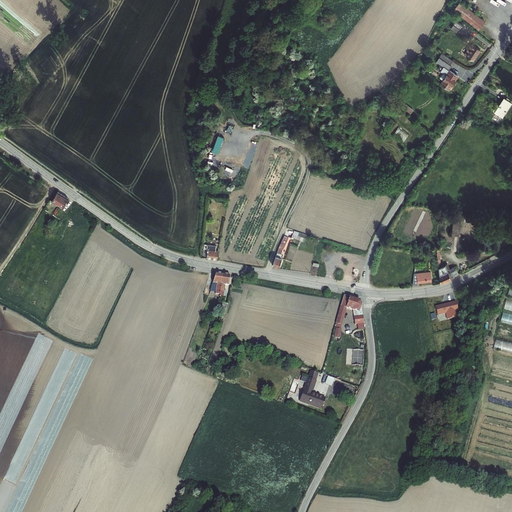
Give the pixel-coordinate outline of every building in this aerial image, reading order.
[(482,21),(479,19),(480,17),(474,14),(473,15),(458,5),(455,9),(458,11),(455,16),(477,30),(482,21)] [(462,29),(455,24),(452,29),(460,34),(462,29)] [(472,46),(465,57),(472,62),(479,51),(472,46)] [(449,66),(452,62),(441,55),(435,64),(442,68),(438,73),(445,77),(440,85),(448,90),(456,77),(448,72),(451,68),(449,66)] [(511,105),(511,103),(505,99),(496,114),(503,119),(511,105)] [(407,104),(403,109),(410,114),(414,109),(407,104)] [(385,127),(381,132),(386,136),(395,123),(390,119),(385,127)] [(404,141),(408,134),(398,127),(393,134),(404,141)] [(212,151),(218,153),(224,137),(218,135),(212,151)] [(52,201),(62,208),(65,204),(68,200),(57,193),(55,197),(52,201)] [(65,204),(62,208),(60,212),(64,215),(65,213),(69,207),(65,204)] [(57,210),(52,217),(59,221),(64,215),(60,212),(57,210)] [(459,235),(461,220),(464,220),(465,216),(454,214),(452,234),(459,235)] [(304,237),(306,238),(308,234),(294,231),(292,238),(303,241),(304,237)] [(276,253),(272,266),(278,267),(281,259),(278,257),(282,248),(288,235),(285,234),(276,253)] [(207,249),(204,249),(203,257),(217,259),(217,254),(218,250),(215,249),(216,246),(212,245),(211,249),(210,249),(210,245),(207,244),(207,249)] [(443,265),(435,270),(436,282),(436,284),(448,279),(448,278),(451,277),(454,275),(450,268),(446,270),(443,265)] [(414,274),(410,274),(409,283),(408,287),(413,287),(413,284),(420,284),(427,283),(427,282),(426,273),(420,274),(421,279),(413,279),(414,274)] [(220,296),(220,294),(222,275),(215,275),(214,279),(209,296),(220,296)] [(222,275),(220,294),(224,295),(225,287),(229,288),(229,282),(230,277),(222,275)] [(335,323),(342,325),(346,312),(344,311),(345,308),(347,308),(358,311),(359,314),(354,314),(356,323),(359,323),(365,322),(361,300),(344,296),(342,302),(335,323)] [(445,319),(456,316),(454,310),(456,309),(454,302),(454,301),(449,302),(441,305),(433,308),(436,316),(444,313),(445,319)] [(511,315),(503,313),(501,321),(511,324),(511,315)] [(511,330),(500,327),(497,336),(511,339),(511,330)] [(511,343),(497,339),(494,349),(511,353),(511,343)] [(353,364),(363,364),(363,350),(353,350),(353,364)] [(323,399),(310,395),(317,374),(310,372),(299,402),(320,409),(320,406),(323,407),(324,403),(322,402),(323,399)] [(332,386),(334,378),(328,377),(326,384),(332,386)]
